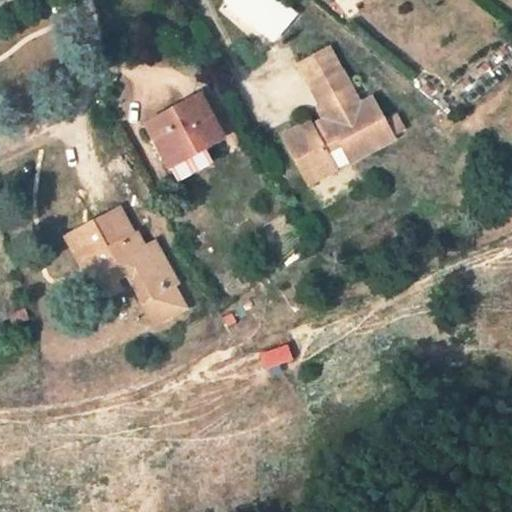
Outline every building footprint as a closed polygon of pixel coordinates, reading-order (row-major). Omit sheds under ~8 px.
[(300,13),(284,0),(224,0),(276,42),(300,13)] [(341,77),(328,52),(308,64),(321,89),(341,77)] [(355,159),(395,137),(393,133),(401,129),(392,111),(383,116),(374,99),(359,107),(353,96),(342,77),(341,77),(321,89),(314,92),(330,121),(310,133),(305,125),(284,136),(305,174),(332,159),(329,152),(347,143),(355,159)] [(359,107),(374,99),(368,89),(353,96),(359,107)] [(200,102),(219,136),(233,128),(214,94),(200,102)] [(203,150),(221,140),(219,136),(200,102),(198,97),(146,125),(168,168),(203,150)] [(210,163),(203,150),(168,168),(175,181),(210,163)] [(338,168),(332,159),(305,174),(311,183),(338,168)] [(93,221),(92,220),(65,234),(94,291),(102,287),(107,297),(120,290),(115,280),(126,275),(136,296),(148,290),(164,319),(184,308),(173,288),(178,285),(161,253),(153,257),(137,231),(132,233),(118,208),(93,221)] [(153,257),(161,253),(155,242),(147,246),(153,257)] [(148,290),(136,296),(152,325),(164,319),(148,290)] [(287,344),(259,354),(265,369),(293,359),(287,344)]
